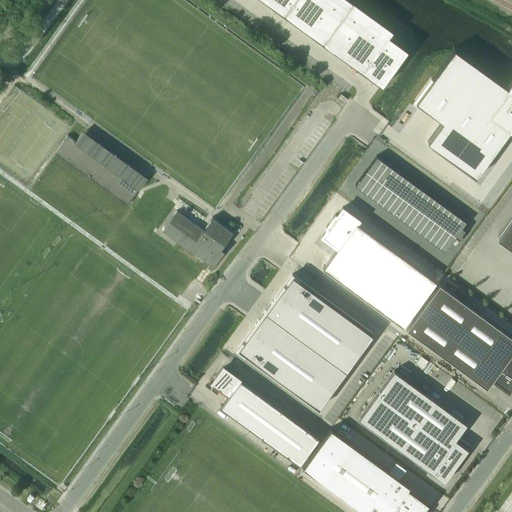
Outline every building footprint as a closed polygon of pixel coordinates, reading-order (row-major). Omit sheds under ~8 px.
[(264,0),(381,84),(407,49),(388,35),(392,29),(352,0),(264,0)] [(447,57),(415,101),(442,120),(427,141),(475,176),(511,125),(511,83),(509,88),(479,66),(463,55),(454,48),(451,51),(447,57)] [(341,93),(338,97),(344,102),(346,99),(347,98),(341,93)] [(67,135),(55,152),(56,153),(127,204),(135,194),(135,193),(137,190),(139,188),(139,187),(76,141),(67,135)] [(376,155),(355,184),(444,250),(466,220),(465,220),(376,155)] [(326,229),(322,235),(337,246),(322,267),(402,325),(436,280),(355,221),(358,218),(342,207),(336,215),(336,214),(335,213),(326,226),(326,227),(327,226),(328,227),(326,229)] [(177,210),(162,230),(212,266),(224,250),(220,248),(232,231),(212,217),(203,229),(177,210)] [(511,219),(501,234),(500,236),(511,245),(511,219)] [(292,274),(238,347),(318,407),(372,333),(292,274)] [(511,335),(439,282),(406,328),(487,387),(493,378),(508,389),(511,383),(511,335)] [(319,436),(240,379),(241,378),(240,377),(239,379),(223,367),(212,382),(210,381),(210,382),(228,395),(220,406),(299,464),(319,436)] [(358,418),(444,480),(445,479),(444,478),(454,465),(455,465),(456,464),(455,463),(457,461),(459,459),(459,458),(461,455),(463,453),(466,448),(454,439),(466,422),(394,369),(358,418)] [(406,488),(409,485),(330,427),(302,466),(364,511),(418,511),(425,502),(406,488)]
